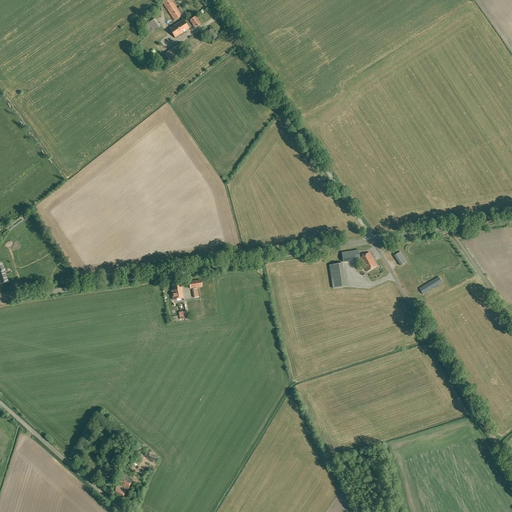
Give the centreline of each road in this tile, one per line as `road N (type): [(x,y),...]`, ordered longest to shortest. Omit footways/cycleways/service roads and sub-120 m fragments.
road 1 (tertiary): [(0,299),(372,240)]
road 2 (unclassified): [(372,240),(213,0)]
road 3 (unclassified): [(511,464),(372,240)]
road 4 (unclassified): [(124,511),(0,402)]
road 5 (tertiary): [(372,240),(511,218)]
